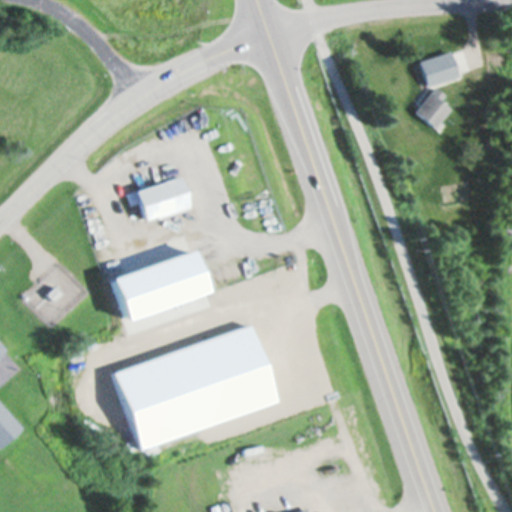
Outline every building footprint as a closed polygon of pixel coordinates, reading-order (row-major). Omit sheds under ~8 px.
[(481,122),(467,124),(464,87),(482,85),(484,104),(480,104),(481,122)] [(447,108),(432,126),(412,110),(428,92),(447,108)] [(178,175),(188,206),(171,212),(171,210),(143,219),(136,200),(129,203),(125,192),(178,175)] [(424,240),(418,241),(416,231),(422,230),(424,240)] [(202,287),(119,316),(106,280),(189,251),(202,287)] [(59,292),(51,299),(44,292),(52,285),(59,292)] [(472,322),(486,321),(485,307),(471,308),(472,322)] [(274,400),(137,448),(110,371),(247,323),(274,400)] [(0,404),(19,427),(0,444),(0,404)]
